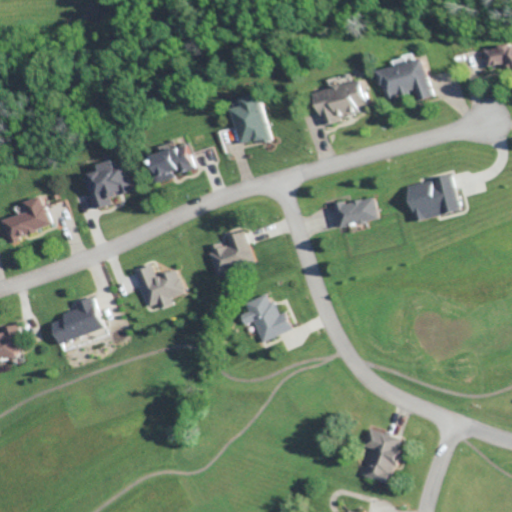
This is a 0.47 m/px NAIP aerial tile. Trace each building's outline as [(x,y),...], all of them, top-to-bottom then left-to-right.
[(511,63),(511,41),(508,37),(486,56),(495,66),(506,57),(511,63)] [(386,97),(416,91),(418,99),(435,95),(426,58),(379,68),(386,97)] [(316,89),(324,122),(364,113),(362,105),(370,103),(364,78),(316,89)] [(244,144),(274,137),(263,92),(243,97),(245,105),(235,107),(244,144)] [(158,184),(164,182),(162,176),(195,165),(188,143),(149,155),(158,184)] [(97,207),(114,202),(112,197),(135,190),(127,162),(117,165),(116,161),(86,170),(97,207)] [(417,221),(463,208),(453,172),(434,178),(434,179),(407,186),(417,221)] [(4,220),(11,240),(55,224),(44,194),(25,201),(29,211),(4,220)] [(334,202),(341,227),(380,216),(374,195),(346,203),(345,199),(334,202)] [(215,268),(253,258),(245,229),(227,234),(230,244),(220,246),(218,242),(209,245),(215,268)] [(137,269),(150,306),(159,303),(161,308),(174,303),(172,297),(187,292),(178,267),(157,274),(154,264),(137,269)] [(293,329),(286,311),(280,313),(275,299),(270,301),(267,293),(246,302),(250,311),(242,315),(245,324),(254,320),(263,341),(293,329)] [(106,327),(94,296),(75,303),(77,308),(63,313),(65,318),(52,323),(60,344),(106,327)] [(0,359),(26,352),(19,324),(0,329),(0,359)] [(375,449),(365,475),(389,483),(405,439),(371,427),(365,445),(375,449)]
